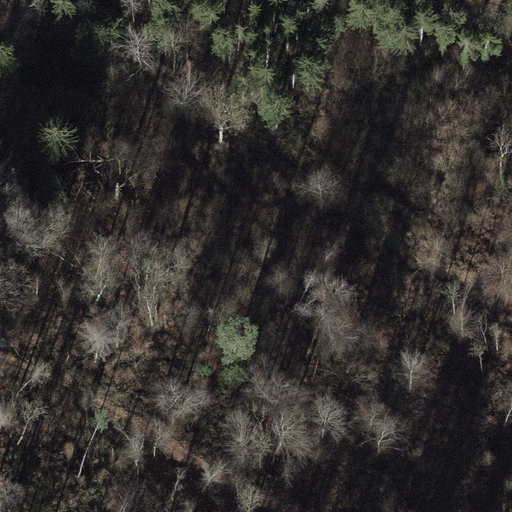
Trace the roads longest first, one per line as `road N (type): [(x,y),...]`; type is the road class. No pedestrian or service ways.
road 1 (track): [(72,0),(301,179),(511,310)]
road 2 (track): [(0,360),(76,393),(283,511)]
